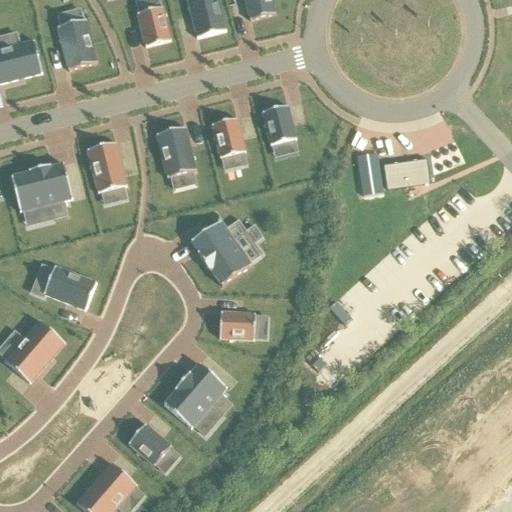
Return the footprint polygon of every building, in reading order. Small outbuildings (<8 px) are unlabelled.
[(187,0),(198,40),(227,33),(218,0),(187,0)] [(244,0),(251,23),(276,17),(272,0),(244,0)] [(385,0),(392,40),(418,36),(415,16),(448,11),(445,0),(385,0)] [(163,9),(138,16),(146,49),(172,43),(163,9)] [(87,22),(58,29),(69,73),(98,66),(87,22)] [(0,51),(0,86),(43,75),(35,43),(20,47),(17,34),(8,37),(11,49),(0,51)] [(423,50),(437,48),(435,37),(396,43),(402,78),(426,74),(423,50)] [(288,108),(263,114),(271,148),(273,148),(296,142),(297,142),(288,108)] [(238,121),(212,127),(221,161),(222,160),(245,155),(246,154),(238,121)] [(186,129),(157,137),(168,181),(171,180),(194,174),(197,173),(186,129)] [(117,145),(88,152),(99,196),(102,195),(125,189),(128,189),(117,145)] [(358,158),(364,198),(383,195),(377,156),(358,158)] [(380,165),(383,189),(427,184),(424,160),(380,165)] [(29,175),(12,180),(21,215),(24,214),(51,207),(54,221),(55,222),(68,219),(65,203),(73,201),(65,166),(52,170),(51,168),(29,174),(29,175)] [(221,223),(192,244),(199,255),(198,256),(211,274),(212,274),(222,289),(252,268),(250,265),(234,242),(246,234),(247,234),(239,222),(226,231),(221,223)] [(36,286),(32,294),(44,299),(45,297),(86,313),(97,285),(55,269),(54,272),(47,290),(36,286)] [(221,315),(220,341),(255,343),(255,341),(256,317),(221,315)] [(7,362),(5,364),(30,386),(65,345),(40,323),(25,341),(7,362)] [(176,394),(165,408),(192,431),(194,428),(212,408),(223,417),(224,418),(233,407),(221,397),(227,390),(200,366),(191,376),(190,375),(175,393),(176,394)] [(473,424),(510,464),(511,461),(511,409),(502,398),(473,424)] [(146,426),(129,446),(155,469),(156,467),(171,451),(172,449),(146,426)] [(466,443),(443,463),(470,495),(494,473),(466,443)] [(112,466),(77,506),(83,511),(116,511),(118,510),(135,490),(137,487),(112,466)] [(420,469),(388,497),(400,511),(448,511),(455,506),(420,469)]
